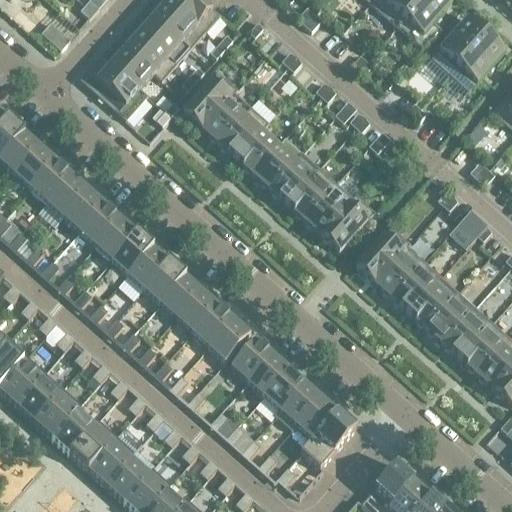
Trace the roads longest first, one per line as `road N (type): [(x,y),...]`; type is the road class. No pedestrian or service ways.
road 1 (residential): [(406,413),(44,94)]
road 2 (residential): [(0,263),(282,511)]
road 3 (residential): [(511,506),(406,413)]
road 4 (residential): [(322,511),(406,413)]
road 5 (residential): [(44,94),(128,0)]
